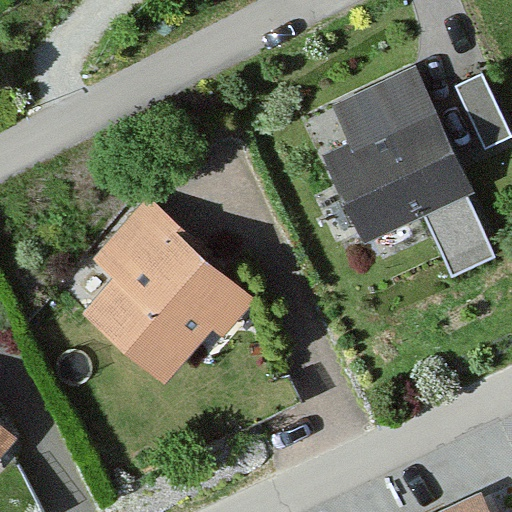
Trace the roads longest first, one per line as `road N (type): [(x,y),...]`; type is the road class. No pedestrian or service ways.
road 1 (residential): [(311,0),(0,158)]
road 2 (residential): [(251,511),(511,389)]
